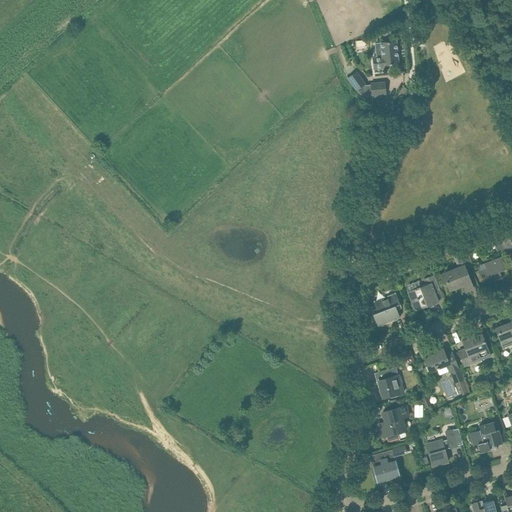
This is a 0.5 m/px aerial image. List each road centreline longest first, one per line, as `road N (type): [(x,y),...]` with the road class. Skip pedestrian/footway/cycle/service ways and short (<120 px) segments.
road 1 (residential): [(338,497),(368,506),(511,461)]
road 2 (residential): [(357,356),(511,296)]
road 3 (residential): [(338,497),(355,424),(357,356)]
